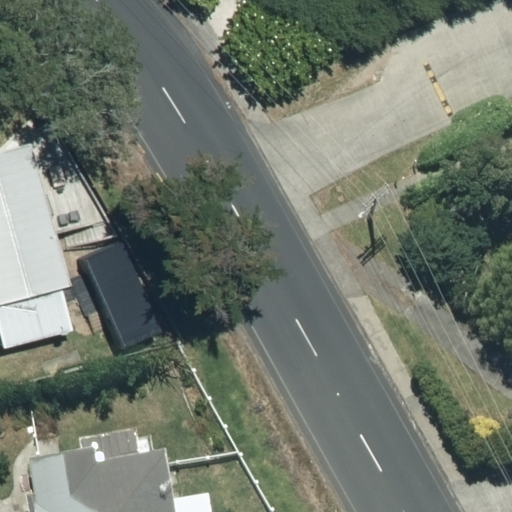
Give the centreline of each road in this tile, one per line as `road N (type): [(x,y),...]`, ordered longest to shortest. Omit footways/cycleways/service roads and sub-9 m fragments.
road 1 (tertiary): [(217,189),(399,511)]
road 2 (residential): [(217,189),(511,63)]
road 3 (tertiary): [(94,0),(169,98),(217,189)]
